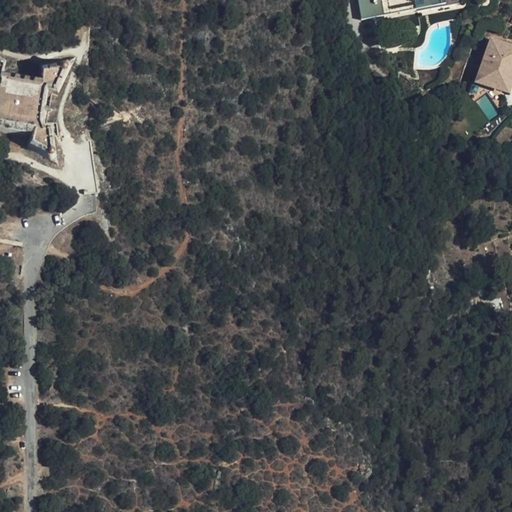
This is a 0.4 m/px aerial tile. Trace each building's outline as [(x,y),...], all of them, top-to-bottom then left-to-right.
[(463,3),(462,0),(358,0),(362,18),(380,15),(380,11),(441,0),(445,0),(446,6),(463,3)] [(507,93),(511,82),(511,77),(511,50),(491,44),(478,83),(507,93)] [(41,128),(47,91),(58,92),(71,62),(41,69),(40,79),(2,73),(4,62),(0,60),(0,133),(31,138),(29,148),(55,161),(51,130),(41,128)] [(506,142),(507,143),(511,137),(511,129),(508,126),(500,135),(501,136),(494,146),(506,142)] [(491,147),(494,146),(501,136),(500,135),(491,147)] [(496,156),(507,143),(506,142),(494,146),(491,147),(488,150),(496,156)]
